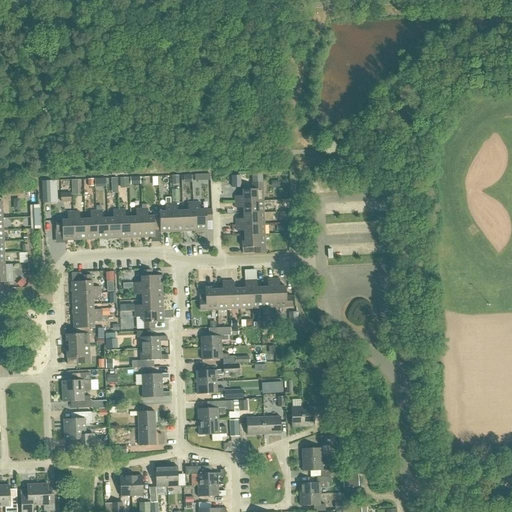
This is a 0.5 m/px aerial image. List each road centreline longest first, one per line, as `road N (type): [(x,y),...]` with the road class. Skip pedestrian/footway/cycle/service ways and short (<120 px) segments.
road 1 (unclassified): [(409,511),(399,380),(340,329),(322,258)]
road 2 (residential): [(182,451),(183,264)]
road 3 (residential): [(55,298),(55,271),(68,257),(172,255),(183,264)]
road 4 (residential): [(236,511),(283,508),(288,480),(277,449),(233,460)]
road 5 (residential): [(183,264),(322,258)]
road 6 (residential): [(45,380),(48,459),(6,466)]
road 7 (residential): [(6,466),(4,388),(45,380)]
